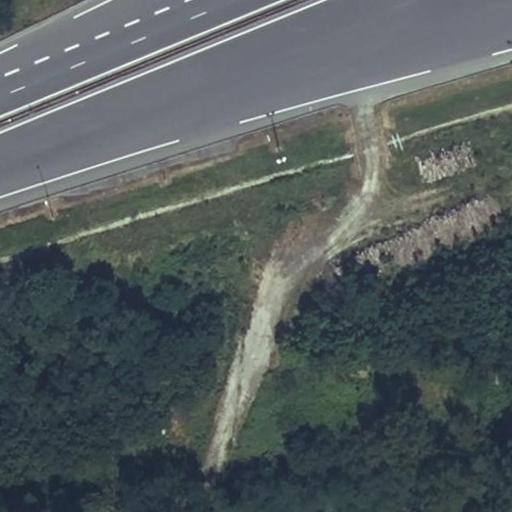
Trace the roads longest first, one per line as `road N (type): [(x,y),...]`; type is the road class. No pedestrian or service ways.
road 1 (track): [(188,511),(284,265),(309,237),(353,211),(369,181),(365,49)]
road 2 (motorway): [(0,177),(365,49),(443,0)]
road 3 (motorway): [(0,148),(177,77),(415,0)]
road 4 (motorway): [(216,0),(64,65)]
